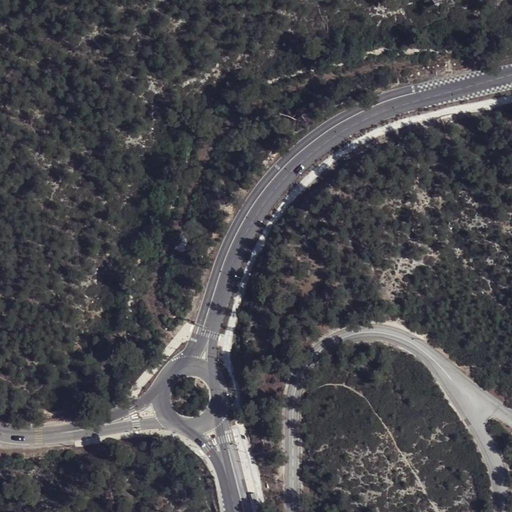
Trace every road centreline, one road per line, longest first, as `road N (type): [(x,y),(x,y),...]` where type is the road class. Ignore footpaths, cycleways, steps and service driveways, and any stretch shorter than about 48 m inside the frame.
road 1 (tertiary): [(511,74),(386,110),(305,158),(245,236),(212,324)]
road 2 (unclassified): [(450,378),(412,344),(381,332),(347,335),(318,351),(292,402),(292,511)]
road 3 (track): [(441,511),(347,384),(293,396)]
road 4 (unclassified): [(501,511),(491,452),(450,378)]
